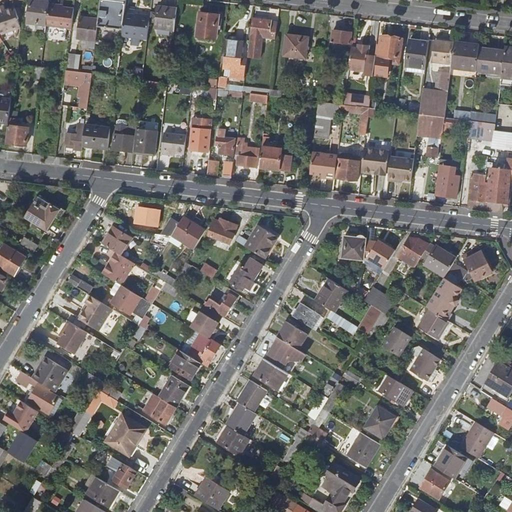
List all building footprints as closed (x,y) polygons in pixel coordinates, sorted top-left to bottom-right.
[(129,2),(111,0),(103,0),(101,20),(100,26),(126,30),(128,13),(129,2)] [(31,23),(49,25),(52,5),(52,3),(34,1),(31,23)] [(77,8),(52,5),(49,25),(75,28),(77,8)] [(159,27),(177,30),(180,9),(161,7),(159,27)] [(10,31),(23,26),(23,23),(17,8),(0,15),(0,32),(4,39),(5,40),(12,38),(10,31)] [(155,17),(128,13),(126,30),(125,36),(152,39),(155,17)] [(202,13),(200,27),(199,36),(217,38),(219,15),(210,14),(202,13)] [(80,39),(99,41),(100,26),(101,20),(83,18),(80,39)] [(271,20),(252,18),(248,57),(260,59),(262,37),(276,38),(277,23),(271,22),(271,20)] [(331,41),(350,43),(351,32),(332,30),(331,41)] [(308,37),(286,34),(283,55),(305,58),(308,37)] [(403,39),(381,36),(379,55),(401,58),(403,39)] [(224,39),(222,57),(225,57),(224,68),(231,69),(230,77),(243,79),(246,59),(241,59),(243,42),(224,39)] [(429,42),(409,39),(406,66),(425,68),(429,42)] [(453,56),(454,43),(435,41),(434,54),(453,56)] [(477,71),(479,48),(480,45),(454,42),(454,43),(453,56),(451,64),(451,67),(477,71)] [(362,48),(351,46),(349,69),(364,71),(364,75),(373,76),(375,55),(369,54),(370,45),(362,44),(362,48)] [(502,74),(502,75),(511,76),(511,47),(505,47),(505,51),(502,74)] [(502,74),(505,51),(479,48),(477,71),(502,74)] [(45,58),(44,67),(51,68),(56,69),(58,59),(45,58)] [(451,67),(451,64),(443,64),(441,80),(450,81),(451,67)] [(35,77),(42,78),(44,67),(36,66),(35,77)] [(147,70),(121,66),(119,76),(146,80),(147,70)] [(49,79),(51,68),(44,67),(42,78),(49,79)] [(94,73),(69,70),(67,83),(83,86),(81,97),(85,98),(83,107),(90,108),(94,73)] [(227,77),(219,76),(218,87),(226,87),(227,77)] [(245,79),(243,92),(251,93),(269,95),(269,89),(270,82),(245,79)] [(145,81),(144,88),(159,89),(160,82),(145,81)] [(445,117),(448,91),(423,88),(420,114),(445,117)] [(268,103),(269,95),(251,93),(250,101),(268,103)] [(357,106),(369,107),(370,96),(346,93),(344,104),(357,106)] [(13,99),(0,97),(0,122),(10,123),(13,99)] [(340,104),(319,101),(317,116),(330,118),(338,119),(339,111),(340,104)] [(196,104),(195,115),(212,117),(214,106),(196,104)] [(368,117),(370,107),(369,107),(357,106),(344,104),(343,111),(363,114),(361,135),(366,136),(368,117)] [(470,120),(488,122),(496,123),(497,115),(472,112),(470,120)] [(443,138),(444,126),(445,117),(420,114),(417,135),(443,138)] [(317,116),(315,137),(328,139),(330,118),(317,116)] [(212,119),(194,117),(190,150),(209,152),(212,119)] [(469,128),(470,120),(448,117),(445,117),(444,126),(469,128)] [(77,150),(84,151),(85,146),(88,125),(88,121),(81,120),(79,131),(69,130),(68,140),(78,141),(77,150)] [(470,120),(469,128),(468,137),(478,138),(478,134),(486,135),(487,130),(488,122),(470,120)] [(488,122),(487,130),(495,130),(496,123),(488,122)] [(30,128),(10,125),(10,127),(8,142),(28,145),(30,128)] [(85,146),(104,149),(111,140),(112,129),(88,125),(85,146)] [(116,135),(113,149),(133,151),(135,136),(131,136),(131,135),(126,135),(127,126),(123,126),(117,125),(116,135)] [(158,131),(137,129),(135,151),(155,153),(158,131)] [(226,130),(218,129),(217,136),(215,146),(218,146),(217,153),(233,155),(235,138),(225,137),(226,130)] [(187,135),(164,133),(162,154),(170,155),(170,153),(184,154),(187,135)] [(264,136),(262,146),(276,148),(276,144),(268,143),(269,137),(264,136)] [(238,137),(235,164),(257,167),(260,149),(247,147),(247,143),(244,143),(244,138),(238,137)] [(427,155),(438,156),(439,143),(429,142),(427,155)] [(276,148),(262,146),(260,168),(279,170),(281,155),(282,149),(276,148)] [(390,151),(365,148),(362,170),(387,173),(390,151)] [(335,179),(338,155),(313,152),(311,165),(310,173),(327,175),(326,178),(335,179)] [(340,158),(337,178),(358,180),(359,171),(359,170),(360,162),(359,161),(352,160),(353,155),(341,153),(340,158)] [(292,156),(281,155),(279,170),(290,171),(292,156)] [(414,160),(391,157),(389,173),(388,180),(397,181),(397,179),(412,181),(414,160)] [(210,159),(209,173),(219,174),(221,160),(210,159)] [(232,179),(234,162),(225,161),(224,165),(225,166),(223,177),(227,178),(232,179)] [(439,165),(437,181),(439,182),(437,195),(456,198),(460,176),(455,175),(456,167),(439,165)] [(510,179),(511,168),(507,168),(491,166),(491,173),(487,173),(487,174),(486,182),(490,182),(487,210),(503,211),(504,204),(508,204),(510,179)] [(486,182),(487,174),(471,172),(468,208),(487,210),(490,182),(486,182)] [(33,225),(34,226),(48,202),(40,197),(28,218),(35,222),(33,225)] [(47,234),(57,217),(62,210),(48,202),(34,226),(47,234)] [(136,222),(158,225),(160,210),(138,207),(136,222)] [(175,233),(196,247),(207,229),(186,216),(182,222),(175,233)] [(155,239),(166,247),(175,233),(182,222),(173,217),(163,233),(155,232),(155,239)] [(222,218),(221,221),(219,224),(214,222),(209,234),(231,243),(238,224),(222,218)] [(260,224),(246,246),(265,258),(268,254),(272,248),(274,249),(279,242),(276,241),(279,236),(260,224)] [(113,225),(102,242),(117,251),(123,254),(133,237),(113,225)] [(343,257),(364,260),(364,257),(367,240),(367,238),(346,235),(343,257)] [(399,255),(417,266),(419,262),(430,244),(419,238),(410,237),(399,255)] [(386,268),(397,250),(380,239),(378,242),(367,240),(364,257),(369,257),(376,262),(386,268)] [(40,248),(27,240),(23,247),(36,255),(40,248)] [(419,262),(445,277),(449,271),(456,258),(435,246),(434,247),(430,244),(419,262)] [(0,259),(0,264),(17,276),(27,260),(7,248),(0,259)] [(473,249),(464,253),(477,279),(492,272),(484,255),(477,258),(473,249)] [(135,262),(123,254),(117,251),(110,264),(112,265),(106,273),(116,280),(122,283),(135,262)] [(265,264),(251,255),(244,266),(239,264),(229,280),(243,289),(246,285),(252,289),(256,282),(254,281),(265,264)] [(204,264),(201,270),(212,278),(217,271),(204,264)] [(0,290),(8,277),(0,272),(0,290)] [(74,274),(70,281),(78,286),(82,278),(74,274)] [(94,285),(82,278),(78,286),(89,293),(94,285)] [(444,278),(427,307),(446,319),(448,320),(452,313),(449,311),(452,306),(455,308),(459,300),(456,298),(462,289),(444,278)] [(330,279),(316,301),(330,309),(335,312),(348,290),(330,279)] [(133,311),(144,317),(153,303),(147,299),(122,283),(116,280),(111,288),(113,292),(116,295),(112,301),(130,312),(133,311)] [(176,295),(180,289),(172,285),(166,281),(163,287),(176,295)] [(352,284),(348,290),(354,294),(358,288),(352,284)] [(147,299),(153,303),(161,290),(155,286),(147,299)] [(411,292),(404,287),(402,291),(404,292),(409,296),(411,292)] [(395,302),(374,288),(369,295),(366,301),(382,311),(387,315),(395,302)] [(398,302),(404,292),(402,291),(396,300),(398,302)] [(209,297),(204,304),(217,311),(218,310),(226,315),(237,297),(229,293),(222,304),(209,297)] [(113,308),(91,294),(86,302),(90,305),(86,310),(85,310),(80,318),(100,330),(113,308)] [(294,315),(294,317),(316,330),(323,318),(301,304),(297,311),(293,309),(290,313),(294,315)] [(205,305),(201,310),(220,321),(223,316),(205,305)] [(436,335),(446,319),(427,307),(416,324),(436,335)] [(351,332),(355,325),(335,312),(330,309),(326,316),(351,332)] [(202,333),(212,339),(216,331),(214,330),(216,327),(220,321),(201,310),(191,326),(202,333)] [(388,316),(382,313),(374,326),(380,329),(388,316)] [(127,324),(136,330),(140,324),(131,319),(127,324)] [(89,332),(69,320),(64,329),(67,331),(63,337),(59,343),(76,354),(89,332)] [(287,322),(278,336),(297,348),(306,333),(287,322)] [(384,347),(399,356),(411,337),(396,328),(384,347)] [(196,359),(201,362),(208,366),(221,345),(212,339),(202,333),(193,346),(201,351),(196,359)] [(297,348),(278,336),(274,343),(277,345),(270,356),(268,355),(266,359),(282,369),(285,365),(288,360),(293,360),(294,362),(302,362),(302,359),(306,354),(297,348)] [(439,364),(442,360),(423,349),(406,377),(413,381),(411,384),(423,391),(430,380),(427,378),(436,363),(439,364)] [(192,377),(201,362),(196,359),(181,350),(173,366),(192,377)] [(56,390),(68,369),(47,356),(35,378),(56,390)] [(502,357),(499,362),(507,366),(510,361),(502,357)] [(279,389),(288,373),(282,369),(266,359),(265,359),(255,375),(279,389)] [(499,362),(482,390),(494,398),(511,408),(511,392),(511,393),(511,391),(511,362),(510,361),(507,366),(499,362)] [(30,385),(35,378),(22,370),(18,378),(30,385)] [(348,370),(345,376),(355,382),(359,376),(348,370)] [(173,374),(160,395),(177,406),(190,384),(173,374)] [(402,406),(413,390),(394,378),(389,375),(378,391),(402,406)] [(329,414),(349,381),(342,377),(336,387),(330,396),(329,398),(322,410),(329,414)] [(124,392),(105,380),(100,388),(119,400),(124,392)] [(252,380),(238,402),(240,403),(254,412),(267,390),(252,380)] [(325,392),(330,396),(336,387),(330,383),(325,392)] [(51,391),(40,385),(37,390),(34,388),(31,392),(34,394),(30,401),(41,408),(51,391)] [(166,423),(177,406),(160,395),(155,392),(144,409),(166,423)] [(323,395),(310,416),(316,420),(317,417),(322,410),(329,398),(323,395)] [(510,428),(511,424),(511,408),(494,398),(489,406),(505,416),(501,422),(510,428)] [(240,403),(227,425),(244,435),(257,414),(254,412),(240,403)] [(17,414),(12,422),(32,435),(45,413),(29,404),(21,417),(17,414)] [(365,428),(383,439),(396,417),(378,406),(365,428)] [(324,422),(329,414),(322,410),(317,417),(324,422)] [(143,426),(123,413),(107,438),(129,453),(135,443),(133,442),(143,426)] [(319,430),(324,422),(317,417),(316,420),(312,426),(319,430)] [(477,421),(470,434),(472,435),(480,422),(477,421)] [(470,434),(462,447),(480,458),(495,432),(480,422),(472,435),(470,434)] [(240,453),(249,438),(244,435),(227,425),(225,423),(215,438),(240,453)] [(326,435),(319,430),(312,426),(304,439),(318,448),(326,435)] [(66,427),(61,436),(68,440),(74,431),(66,427)] [(365,468),(380,445),(361,434),(347,457),(365,468)] [(449,445),(435,466),(455,478),(468,457),(449,445)] [(0,467),(10,451),(4,447),(0,454),(0,467)] [(127,486),(137,470),(123,462),(114,478),(127,486)] [(314,497),(309,505),(319,511),(340,511),(346,504),(343,502),(351,490),(354,491),(360,482),(350,476),(350,472),(347,470),(343,471),(333,465),(327,474),(329,476),(324,485),(333,491),(325,504),(314,497)] [(421,487),(439,499),(450,481),(432,469),(421,487)] [(109,505),(119,488),(99,476),(89,492),(109,505)] [(208,477),(197,495),(220,509),(231,491),(208,477)] [(32,489),(36,492),(43,482),(38,478),(32,489)] [(183,498),(188,489),(175,481),(170,489),(183,498)] [(306,511),(278,494),(271,506),(280,511),(306,511)] [(33,511),(40,500),(34,496),(24,511),(33,511)] [(105,511),(107,510),(87,498),(77,511),(105,511)] [(410,511),(435,511),(436,510),(419,500),(410,511)]
